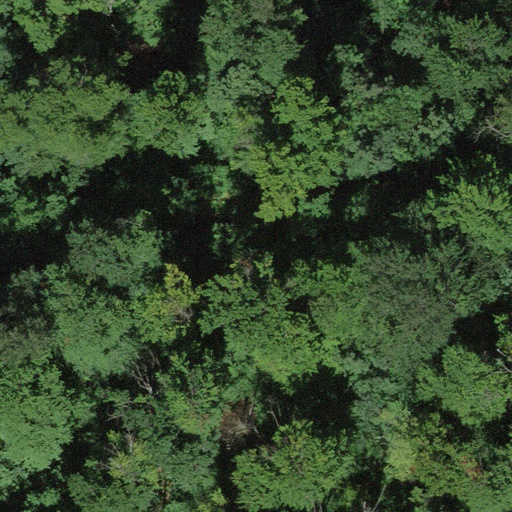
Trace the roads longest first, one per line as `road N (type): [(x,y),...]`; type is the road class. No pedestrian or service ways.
road 1 (track): [(0,290),(199,221),(511,168)]
road 2 (track): [(0,114),(100,84),(288,0)]
